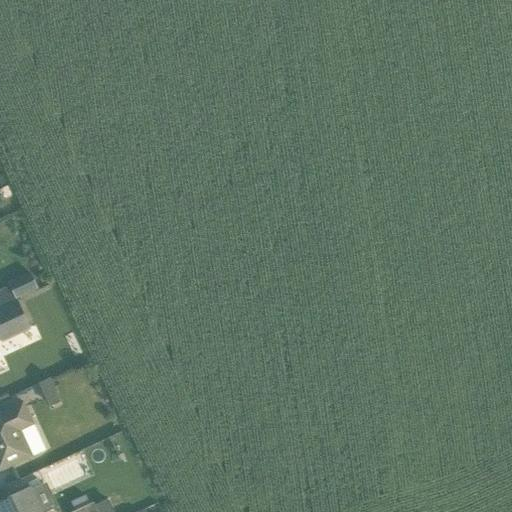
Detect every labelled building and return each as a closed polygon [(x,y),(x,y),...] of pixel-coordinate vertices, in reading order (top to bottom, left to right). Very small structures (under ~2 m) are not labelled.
[(0,290),(0,309),(17,302),(37,293),(30,278),(0,290)] [(17,302),(0,309),(0,342),(29,330),(17,302)] [(0,473),(46,452),(25,403),(0,413),(0,473)] [(30,488),(0,502),(0,511),(54,511),(58,510),(45,483),(31,490),(30,488)] [(111,511),(107,501),(91,508),(86,496),(71,502),(74,511),(111,511)]
